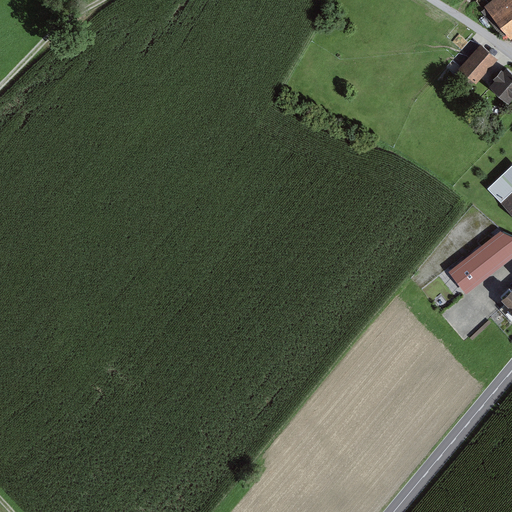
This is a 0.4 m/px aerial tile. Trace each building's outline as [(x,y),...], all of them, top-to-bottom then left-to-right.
[(511,0),(494,0),(488,5),(511,38),(511,37),(511,0)] [(499,59),(482,44),(460,69),(476,84),(499,59)] [(511,101),(511,69),(509,67),(492,86),(511,103),(511,101)] [(511,167),(491,187),(511,208),(511,167)] [(511,234),(503,230),(452,269),(468,292),(511,257),(511,234)] [(511,290),(507,295),(510,299),(501,308),(511,320),(511,290)]
